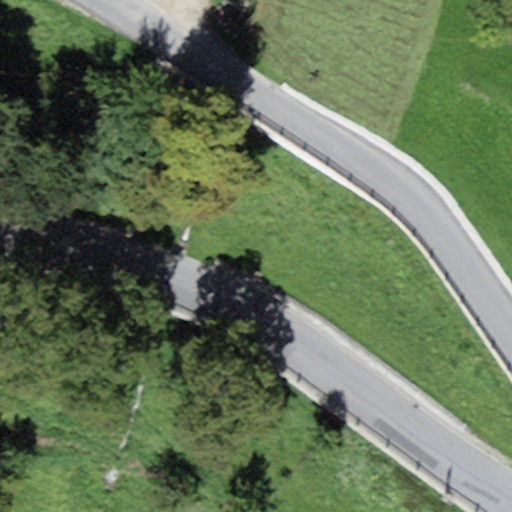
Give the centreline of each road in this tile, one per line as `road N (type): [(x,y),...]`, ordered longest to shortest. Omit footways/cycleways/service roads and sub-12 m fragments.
road 1 (tertiary): [(511,505),(240,311),(100,255),(0,253)]
road 2 (residential): [(93,0),(394,178),(432,213),(511,326)]
